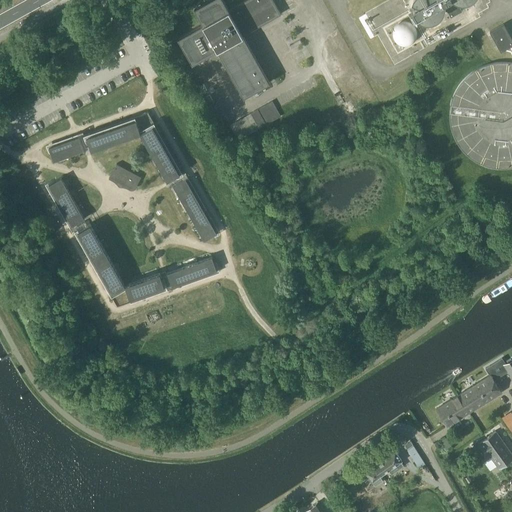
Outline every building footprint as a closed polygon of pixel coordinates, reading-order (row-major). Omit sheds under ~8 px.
[(443,16),(444,11),(444,5),(442,0),(441,0),(414,0),(412,4),(412,10),(413,15),(416,19),(420,23),(425,25),(430,25),(435,23),(440,20),(443,16)] [(511,39),(503,24),(489,31),(501,51),(511,44),(511,39)] [(511,65),(509,65),(503,65),(496,65),(490,66),(484,67),(478,70),(472,73),(467,76),(462,81),(458,86),(454,91),(451,97),(449,103),(448,109),(447,116),(447,122),(448,128),(450,135),(452,141),(455,146),(459,152),(463,156),(468,160),(474,164),(480,167),(486,169),(492,171),(498,171),(505,171),(511,170),(511,169),(511,65)] [(272,101),(250,113),(251,113),(259,128),(281,116),(277,109),(272,101)] [(159,131),(156,126),(155,124),(151,117),(150,115),(148,111),(136,119),(140,133),(144,140),(157,132),(159,131)] [(86,136),(91,150),(140,133),(136,119),(86,136)] [(180,173),(157,132),(144,140),(167,181),(180,173)] [(78,136),(49,147),(54,160),(83,150),(78,136)] [(138,175),(116,164),(110,177),(130,188),(138,175)] [(85,218),(61,177),(48,184),(72,225),(85,218)] [(186,178),(174,185),(204,240),(216,232),(186,178)] [(121,278),(90,224),(78,231),(108,285),(121,278)] [(217,270),(212,256),(167,272),(173,286),(217,270)] [(130,298),(165,287),(159,272),(125,284),(130,298)] [(130,298),(125,284),(121,278),(108,285),(106,286),(109,291),(110,293),(114,300),(115,302),(117,305),(130,298)] [(490,375),(437,408),(447,425),(501,391),(494,379),(509,370),(511,375),(511,374),(511,359),(505,363),(502,358),(485,368),(490,375)] [(511,454),(495,431),(473,446),(484,461),(490,456),(499,468),(511,459),(511,454)] [(425,464),(410,440),(405,444),(408,449),(407,449),(419,468),(425,464)] [(402,460),(395,451),(380,461),(387,471),(389,470),(391,474),(404,466),(401,461),(402,460)] [(463,453),(455,458),(463,470),(471,465),(463,453)] [(380,476),(387,471),(380,461),(365,471),(370,478),(365,481),(367,484),(372,481),(375,486),(383,480),(380,476)] [(355,477),(352,472),(345,476),(348,482),(355,477)] [(324,511),(318,502),(302,511),(324,511)]
